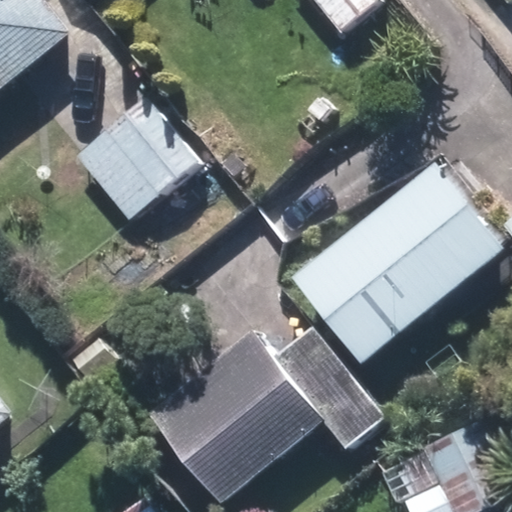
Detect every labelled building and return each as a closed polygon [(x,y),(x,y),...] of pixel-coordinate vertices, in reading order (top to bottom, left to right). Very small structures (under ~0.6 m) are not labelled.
[(0,0),(0,103),(82,37),(51,0),(0,0)] [(390,4),(386,0),(318,0),(348,36),(356,29),(383,62),(412,37),(386,7),(390,4)] [(85,160),(136,223),(210,164),(157,101),(85,160)] [(302,281),(372,366),(511,252),(511,250),(443,166),(302,281)] [(165,271),(206,238),(205,235),(215,227),(202,211),(204,210),(193,195),(159,222),(139,238),(154,256),(165,271)] [(163,416),(231,507),(337,426),(357,453),(393,426),(322,333),(285,362),(265,336),(163,416)] [(432,339),(394,359),(415,397),(453,376),(432,339)] [(0,438),(27,417),(0,382),(0,438)] [(431,449),(460,511),(491,511),(511,502),(511,465),(491,420),(431,449)] [(133,511),(164,511),(152,497),(133,511)]
